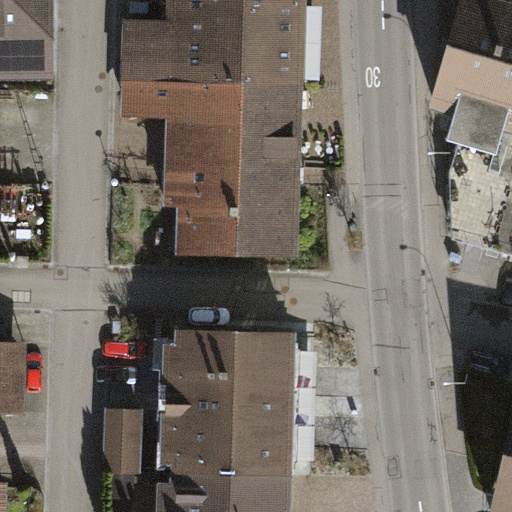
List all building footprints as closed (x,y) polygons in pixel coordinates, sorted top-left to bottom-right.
[(57,0),(0,0),(0,103),(56,104),(57,0)] [(127,34),(125,94),(305,102),(310,0),(169,0),(168,35),(127,34)] [(511,3),(501,0),(470,0),(435,119),(511,142),(511,3)] [(305,102),(125,94),(124,131),(168,134),(166,177),(301,183),(305,102)] [(182,262),(296,267),(301,183),(166,177),(164,213),(185,214),(182,262)] [(299,344),(166,341),(161,496),(295,500),(299,344)] [(0,422),(33,423),(35,353),(0,352),(0,422)] [(149,419),(109,420),(111,511),(151,510),(149,419)] [(511,511),(511,434),(494,511),(511,511)] [(294,511),(295,500),(161,496),(160,511),(294,511)] [(0,497),(0,511),(8,511),(9,498),(0,497)]
